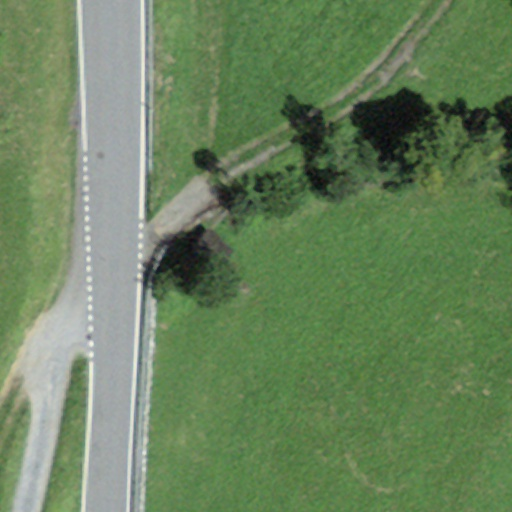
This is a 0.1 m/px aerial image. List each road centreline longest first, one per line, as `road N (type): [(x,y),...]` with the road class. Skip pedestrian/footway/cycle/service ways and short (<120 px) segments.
road 1 (secondary): [(111,511),(114,0)]
road 2 (track): [(440,0),(335,110),(237,163),(117,289)]
road 3 (track): [(24,511),(57,325),(79,303),(117,289)]
